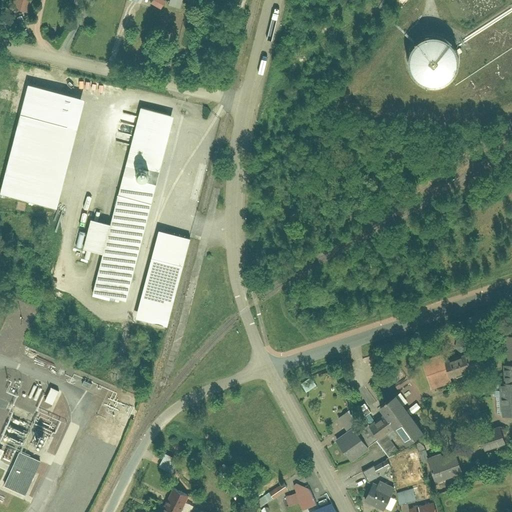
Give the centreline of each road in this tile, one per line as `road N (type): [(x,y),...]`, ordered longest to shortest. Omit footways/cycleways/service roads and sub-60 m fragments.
road 1 (residential): [(250,107),(236,180),(236,248),(245,310),(267,368)]
road 2 (residential): [(0,47),(250,107)]
road 3 (residential): [(511,289),(267,368)]
road 4 (residential): [(267,368),(196,394),(155,425),(107,511)]
road 5 (residential): [(267,368),(350,511)]
